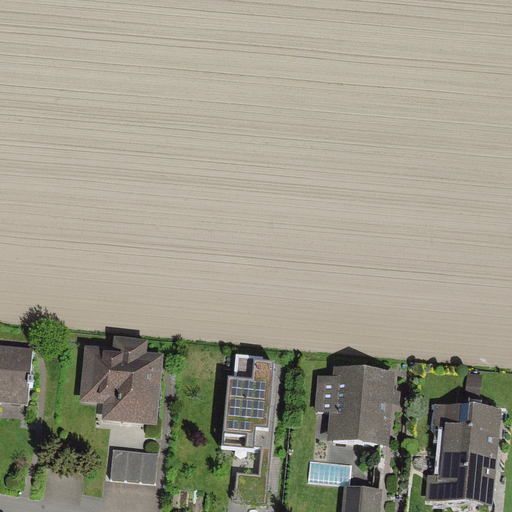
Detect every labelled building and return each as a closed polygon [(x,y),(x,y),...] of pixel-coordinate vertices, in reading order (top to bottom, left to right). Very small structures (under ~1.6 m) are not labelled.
[(7,350),(7,355),(0,354),(0,398),(23,401),(23,407),(25,407),(26,388),(29,389),(30,382),(27,381),(30,352),(7,350)] [(119,403),(117,419),(149,422),(154,363),(87,356),(83,400),(119,403)] [(261,508),(276,365),(231,361),(222,453),(256,456),(254,480),(236,478),(233,505),(261,508)] [(330,443),(380,448),(387,378),(337,374),(336,383),(317,381),(314,413),(333,415),(330,443)] [(443,457),(488,461),(492,418),(447,414),(443,457)] [(110,452),(107,482),(152,486),(155,457),(110,452)] [(439,500),(484,504),(488,461),(443,457),(439,500)] [(342,511),(374,511),(376,494),(344,491),(342,511)]
